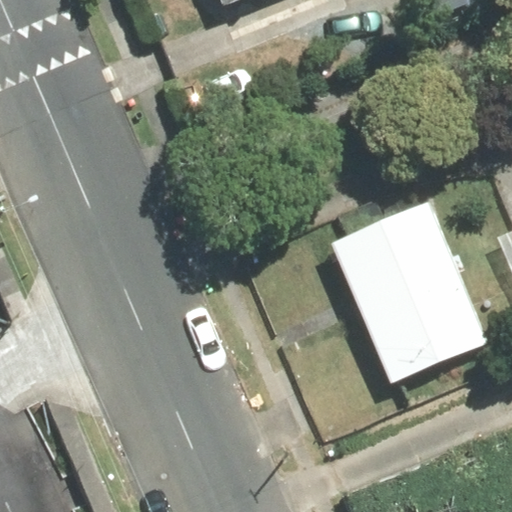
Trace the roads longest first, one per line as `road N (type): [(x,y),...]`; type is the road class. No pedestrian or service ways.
road 1 (residential): [(217,511),(0,8)]
road 2 (unknown): [(140,335),(511,126)]
